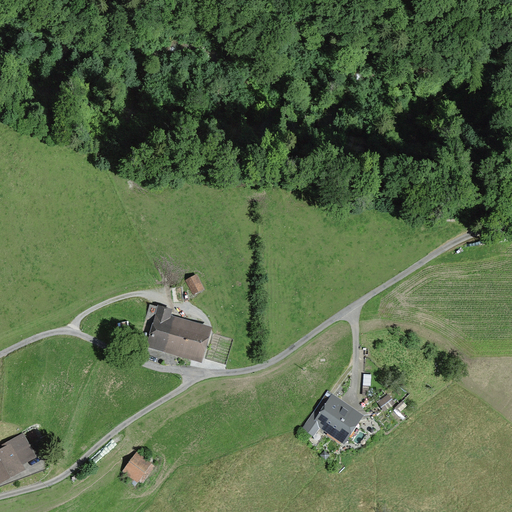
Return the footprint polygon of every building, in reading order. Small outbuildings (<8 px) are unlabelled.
[(188,280),(194,293),(201,289),(196,281),(195,282),(193,277),(188,280)] [(167,320),(169,311),(149,305),(139,341),(168,349),(198,356),(205,331),(167,320)] [(379,406),(383,411),(393,403),(389,398),(379,406)] [(331,429),(327,434),(340,443),(357,419),(331,401),(318,420),(313,416),(304,429),(313,435),(321,422),(331,429)] [(0,478),(19,467),(16,462),(32,453),(22,434),(6,443),(8,447),(0,451),(0,478)] [(132,458),(125,469),(141,478),(147,467),(132,458)]
